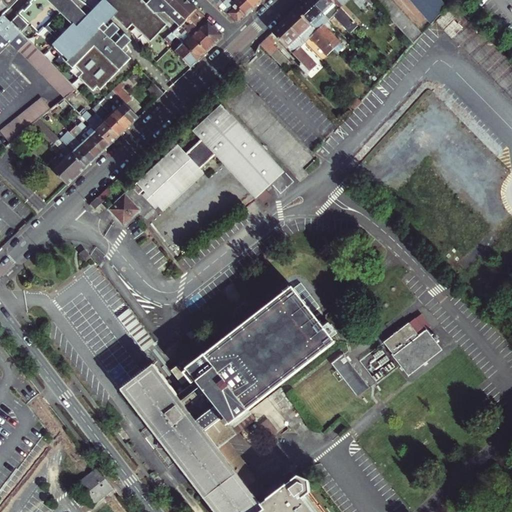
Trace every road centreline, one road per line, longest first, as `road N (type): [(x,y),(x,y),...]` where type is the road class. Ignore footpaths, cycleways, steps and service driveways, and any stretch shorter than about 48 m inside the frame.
road 1 (residential): [(0,270),(243,41)]
road 2 (secondary): [(0,308),(155,511)]
